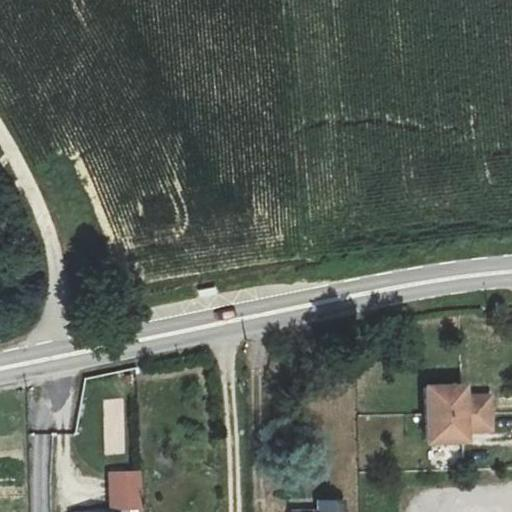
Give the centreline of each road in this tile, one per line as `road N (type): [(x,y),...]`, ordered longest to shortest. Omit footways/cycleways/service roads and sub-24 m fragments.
road 1 (secondary): [(0,369),(446,277),(511,272)]
road 2 (track): [(0,132),(50,236),(71,353)]
road 3 (unknown): [(40,360),(39,511)]
